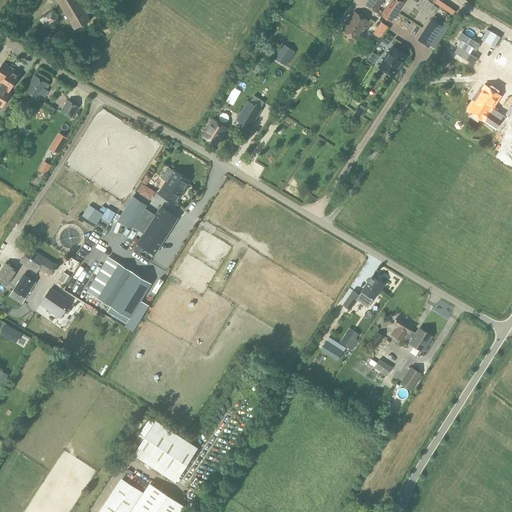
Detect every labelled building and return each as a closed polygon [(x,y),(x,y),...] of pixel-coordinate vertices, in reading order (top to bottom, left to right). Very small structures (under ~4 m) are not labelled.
[(56,0),(74,30),(90,21),(77,0),(56,0)] [(375,12),(383,0),(369,0),(366,6),(375,12)] [(391,22),(404,3),(398,0),(391,0),(381,16),(391,22)] [(47,25),(57,21),(53,12),(43,17),(47,25)] [(357,40),(369,22),(354,12),(342,30),(357,40)] [(444,24),(433,17),(418,40),(429,48),(444,24)] [(384,32),(378,28),(373,35),(380,39),(384,32)] [(64,44),(70,41),(63,30),(57,33),(64,44)] [(361,38),(368,45),(374,39),(367,32),(361,38)] [(480,54),(449,39),(442,53),(465,64),(466,61),(490,72),(491,68),(511,77),(511,43),(498,38),(493,50),(484,46),(480,54)] [(285,66),(294,52),(283,45),(274,58),(285,66)] [(409,58),(392,47),(378,69),(394,80),(409,58)] [(377,56),(373,54),(370,58),(377,62),(382,54),(380,53),(377,56)] [(8,94),(11,89),(20,74),(3,64),(0,68),(0,82),(1,83),(0,84),(0,107),(1,109),(10,95),(8,94)] [(45,96),(48,91),(46,90),(49,85),(34,76),(24,91),(39,100),(42,95),(45,96)] [(495,129),(501,121),(490,113),(501,97),(484,85),(467,110),(484,122),(484,121),(495,129)] [(250,128),(265,103),(254,96),(238,120),(250,128)] [(53,114),(56,109),(43,101),(40,107),(53,114)] [(77,108),(67,101),(61,111),(71,117),(77,108)] [(37,110),(30,104),(24,113),(32,118),(37,110)] [(216,144),(226,128),(213,121),(204,136),(216,144)] [(59,134),(51,148),(60,153),(68,139),(59,134)] [(44,161),(39,170),(45,174),(50,165),(44,161)] [(174,204),(189,180),(174,171),(159,194),(174,204)] [(148,201),(154,193),(140,182),(134,190),(148,201)] [(132,229),(146,206),(133,198),(119,221),(132,229)] [(189,212),(193,204),(189,202),(185,209),(189,212)] [(95,220),(100,210),(92,206),(86,216),(95,220)] [(103,212),(112,218),(116,212),(106,206),(103,212)] [(154,254),(178,218),(161,208),(138,244),(139,245),(135,250),(141,253),(144,248),(154,254)] [(107,230),(133,247),(139,237),(113,220),(107,230)] [(138,230),(142,233),(146,224),(142,222),(138,230)] [(81,246),(78,251),(91,259),(94,254),(81,246)] [(49,276),(56,266),(29,249),(20,262),(36,273),(39,269),(49,276)] [(98,259),(100,256),(112,264),(115,259),(98,249),(93,256),(98,259)] [(146,265),(149,261),(140,256),(137,260),(146,265)] [(90,259),(87,268),(108,276),(112,267),(90,259)] [(0,282),(6,286),(17,270),(5,263),(0,270),(0,282)] [(120,264),(98,298),(111,306),(107,312),(126,324),(151,283),(120,264)] [(85,268),(80,276),(99,289),(104,281),(85,268)] [(67,286),(72,278),(63,273),(59,281),(67,286)] [(26,298),(36,283),(25,275),(14,290),(26,298)] [(368,307),(383,285),(372,277),(359,296),(352,291),(343,305),(350,309),(356,300),(368,307)] [(72,289),(92,301),(98,292),(78,279),(72,289)] [(60,319),(71,302),(51,289),(40,305),(60,319)] [(416,334),(410,331),(413,327),(397,317),(391,327),(394,328),(390,334),(403,342),(406,338),(411,341),(409,344),(422,352),(432,336),(419,328),(416,334)] [(5,325),(1,332),(6,335),(10,328),(5,325)] [(359,335),(349,328),(339,343),(350,349),(359,335)] [(375,348),(383,336),(380,334),(372,346),(375,348)] [(326,342),(321,349),(338,360),(345,349),(335,343),(333,346),(326,342)] [(385,376),(391,368),(379,360),(376,363),(374,366),(382,371),(381,373),(385,376)] [(421,375),(411,368),(401,384),(411,390),(421,375)] [(9,375),(3,372),(0,375),(0,378),(5,381),(9,375)] [(370,373),(367,378),(373,382),(377,377),(370,373)] [(389,412),(385,417),(391,422),(395,416),(389,412)] [(197,448),(155,420),(141,441),(138,438),(129,452),(175,482),(197,448)] [(143,493),(122,479),(99,511),(178,511),(183,506),(150,484),(143,493)]
